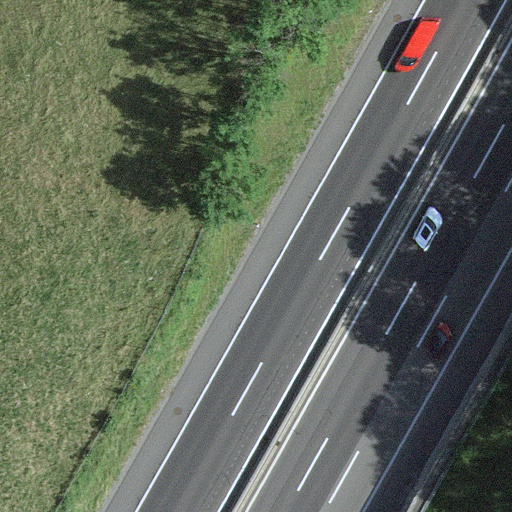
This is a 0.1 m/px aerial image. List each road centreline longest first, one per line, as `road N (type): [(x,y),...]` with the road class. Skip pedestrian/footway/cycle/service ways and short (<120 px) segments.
road 1 (motorway): [(470,0),(182,511)]
road 2 (motorway): [(310,511),(511,156)]
